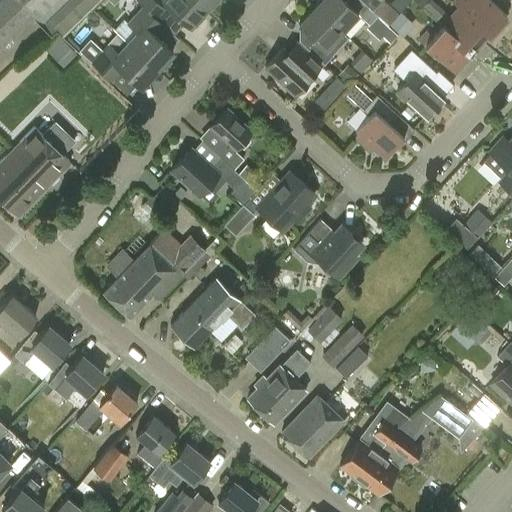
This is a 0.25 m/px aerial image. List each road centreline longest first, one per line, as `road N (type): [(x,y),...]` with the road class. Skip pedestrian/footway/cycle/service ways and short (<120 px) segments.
road 1 (residential): [(511,72),(410,184),(361,186),(218,55)]
road 2 (residential): [(344,511),(43,271)]
road 3 (residential): [(218,55),(148,130),(43,271)]
